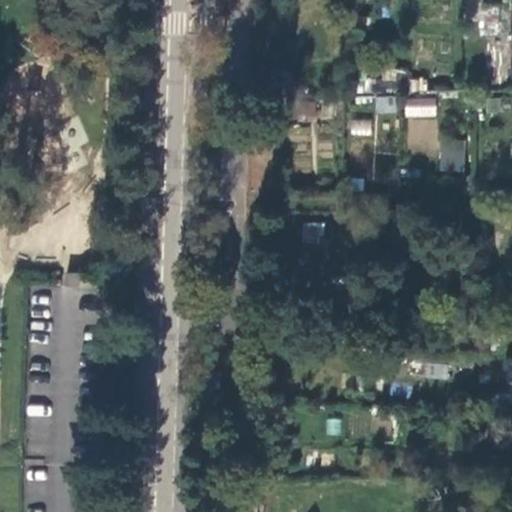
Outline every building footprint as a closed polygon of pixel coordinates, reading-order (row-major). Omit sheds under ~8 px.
[(504,9),(488,9),(487,33),(504,33),(504,9)] [(338,26),(359,27),(360,10),(340,10),(338,26)] [(293,69),(275,68),(275,85),(292,86),(293,69)] [(358,77),(359,91),(373,90),(411,90),(410,76),(358,77)] [(486,108),(506,109),(507,91),(493,91),(492,94),(486,94),(486,108)] [(395,95),(374,98),(376,114),(397,111),(395,95)] [(468,95),(448,95),(448,122),(461,122),(461,111),(468,111),(468,95)] [(405,116),(436,116),(436,97),(405,97),(405,116)] [(298,98),(297,118),(319,119),(320,99),(298,98)] [(464,172),(464,140),(439,140),(439,171),(464,172)] [(417,169),(384,170),(385,190),(417,190),(424,192),(430,181),(431,171),(417,169)] [(479,354),(479,336),(453,335),(453,353),(479,354)] [(511,335),(487,336),(487,348),(511,348),(511,335)]
